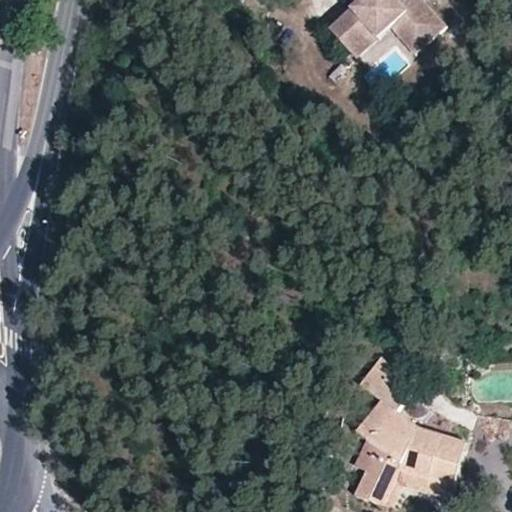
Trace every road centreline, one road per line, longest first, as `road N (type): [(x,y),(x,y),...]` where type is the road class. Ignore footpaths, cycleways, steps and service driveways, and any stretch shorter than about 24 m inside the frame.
road 1 (secondary): [(16,406),(65,43)]
road 2 (secondary): [(65,43),(22,194),(0,239)]
road 3 (residential): [(23,0),(0,130)]
